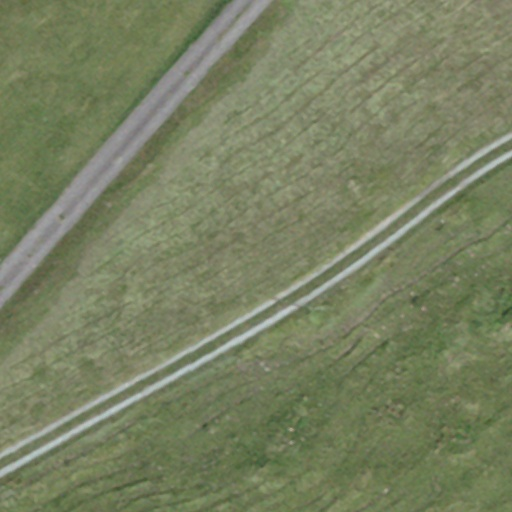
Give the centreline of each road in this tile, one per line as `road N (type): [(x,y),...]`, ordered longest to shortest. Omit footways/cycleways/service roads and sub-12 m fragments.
road 1 (track): [(0,457),(511,158)]
road 2 (track): [(260,0),(0,314)]
